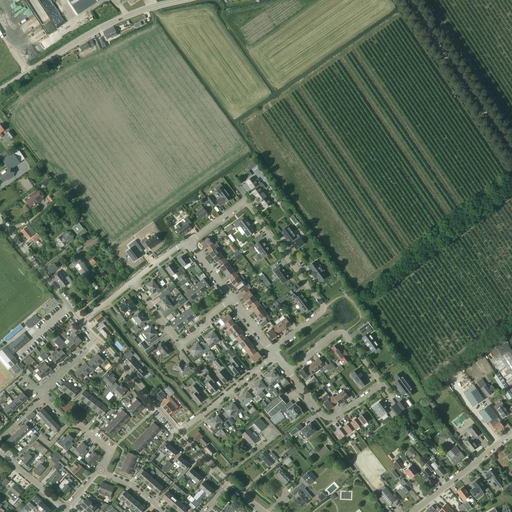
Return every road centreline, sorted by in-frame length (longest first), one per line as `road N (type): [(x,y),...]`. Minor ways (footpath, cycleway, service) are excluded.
road 1 (tertiary): [(0,91),(91,33),(178,0)]
road 2 (track): [(354,300),(511,181)]
road 3 (tertiary): [(511,152),(408,0)]
road 4 (residential): [(231,298),(177,341),(133,282)]
road 5 (residential): [(326,310),(245,201)]
road 6 (residential): [(82,321),(0,219)]
road 7 (residential): [(383,386),(325,418),(288,371)]
road 8 (residential): [(179,433),(97,339)]
road 9 (residential): [(414,511),(511,433)]
road 10 (residential): [(179,433),(275,355)]
